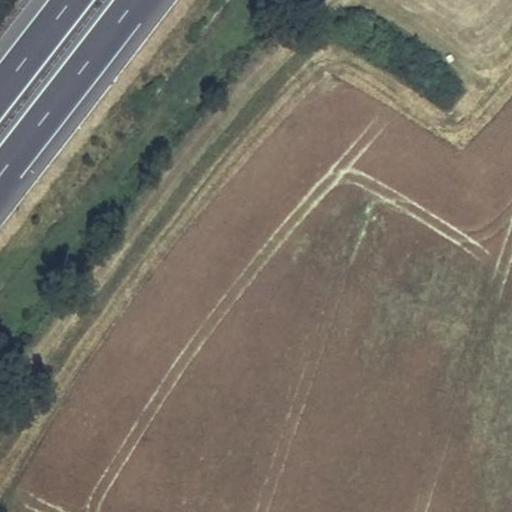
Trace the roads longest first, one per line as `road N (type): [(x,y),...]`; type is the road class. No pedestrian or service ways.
road 1 (track): [(0,475),(156,235),(301,76),(345,62),(431,107),(472,112),(496,104),(511,83)]
road 2 (motorway): [(0,174),(135,0)]
